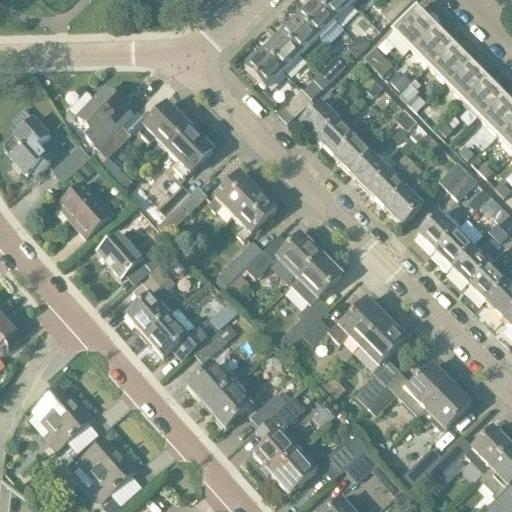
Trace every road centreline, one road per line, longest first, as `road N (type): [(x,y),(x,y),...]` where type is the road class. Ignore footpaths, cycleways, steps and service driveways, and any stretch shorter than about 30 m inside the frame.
road 1 (residential): [(511,393),(186,65)]
road 2 (residential): [(246,511),(0,232)]
road 3 (residential): [(186,65),(144,54),(0,57)]
